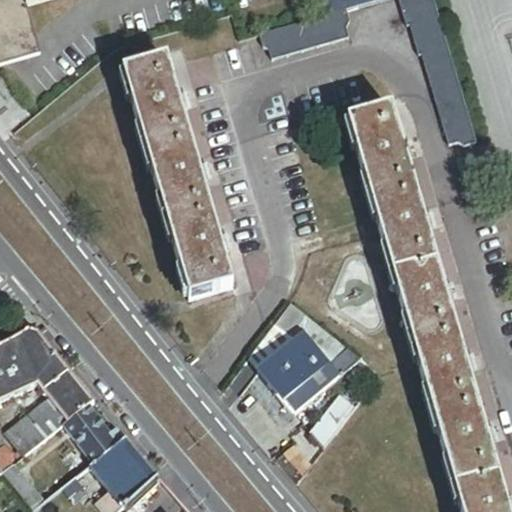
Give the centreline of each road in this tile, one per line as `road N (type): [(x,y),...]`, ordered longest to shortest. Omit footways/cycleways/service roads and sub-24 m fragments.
road 1 (secondary): [(294,511),(0,158)]
road 2 (secondary): [(20,270),(222,511)]
